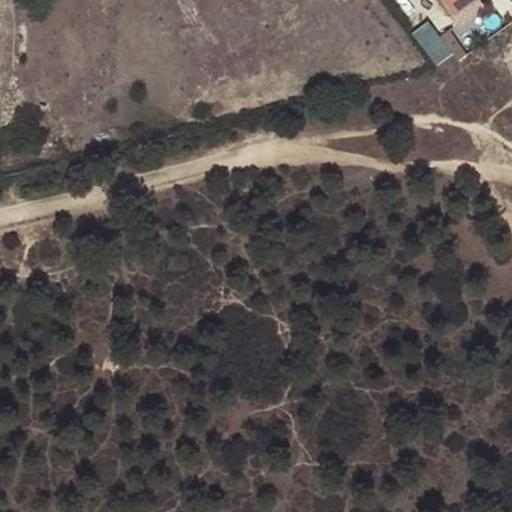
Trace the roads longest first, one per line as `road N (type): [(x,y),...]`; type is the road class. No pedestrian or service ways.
road 1 (track): [(0,216),(353,134),(431,124),(474,133),(511,154)]
road 2 (track): [(298,147),(375,162),(511,168)]
